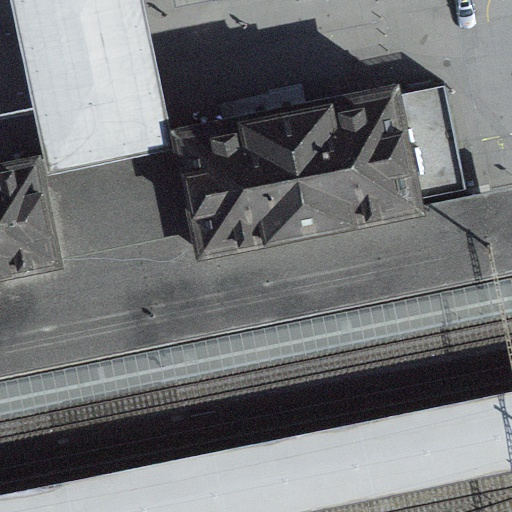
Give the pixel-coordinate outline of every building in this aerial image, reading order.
[(11,0),(43,154),(46,166),(172,141),(170,129),(143,0),(11,0)] [(173,0),(176,10),(221,0),(173,0)] [(401,95),(422,198),(464,189),(443,87),(401,95)] [(0,410),(511,307),(511,187),(424,204),(354,218),(264,237),(195,251),(193,240),(178,168),(172,141),(46,166),(60,257),(0,270),(0,410)] [(0,270),(60,257),(43,154),(0,163),(0,270)] [(0,511),(256,511),(511,460),(511,394),(0,498),(0,511)]
